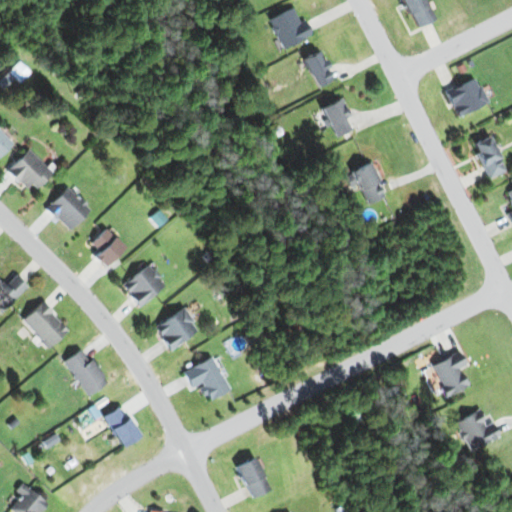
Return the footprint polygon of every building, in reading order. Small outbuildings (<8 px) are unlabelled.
[(399,0),(412,31),(435,22),(426,0),(399,0)] [(271,17),(281,47),(308,38),(297,8),(271,17)] [(313,88),(334,78),(321,49),(299,59),(313,88)] [(27,84),(37,73),(24,61),(14,73),(27,84)] [(487,101),(474,77),(443,93),(455,117),(487,101)] [(336,137),(351,128),(345,118),(351,114),(341,96),(320,108),(336,137)] [(470,143),(486,179),(504,171),(487,135),(470,143)] [(30,192),(52,170),(30,148),(7,170),(30,192)] [(354,193),(360,190),(366,202),(380,195),(375,185),(380,183),(369,162),(344,174),(354,193)] [(90,209),(67,186),(46,208),(70,230),(90,209)] [(125,243),(104,230),(88,255),(109,269),(125,243)] [(142,307),(166,283),(146,264),(122,287),(142,307)] [(27,287),(14,273),(3,284),(0,280),(0,310),(1,312),(27,287)] [(65,328),(39,302),(21,320),(47,346),(65,328)] [(199,330),(183,307),(154,326),(170,350),(199,330)] [(85,395),(105,383),(82,346),(62,358),(85,395)] [(432,364),(446,396),(473,384),(459,352),(432,364)] [(202,386),(202,393),(216,393),(218,362),(187,361),(186,385),(202,386)] [(114,445),(132,434),(116,405),(98,416),(114,445)] [(467,451),(495,437),(480,408),(453,422),(467,451)] [(232,466),(247,499),(267,490),(251,457),(232,466)] [(14,491),(19,494),(8,511),(40,511),(47,502),(19,484),(14,491)]
